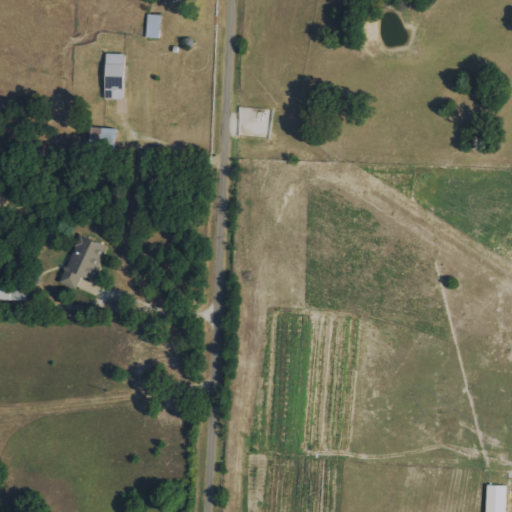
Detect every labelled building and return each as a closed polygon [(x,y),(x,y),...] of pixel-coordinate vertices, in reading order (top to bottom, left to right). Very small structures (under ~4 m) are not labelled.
[(146,38),(160,39),(161,15),(147,14),(146,38)] [(124,54),(106,53),(105,98),(123,99),(124,54)] [(90,149),(114,151),(115,128),(91,127),(90,149)] [(106,245),(78,234),(60,283),(76,289),(81,276),(93,280),(106,245)] [(0,299),(19,300),(20,281),(0,280),(0,299)]
